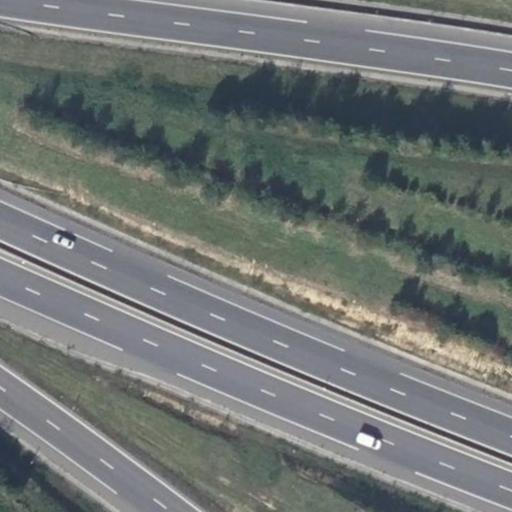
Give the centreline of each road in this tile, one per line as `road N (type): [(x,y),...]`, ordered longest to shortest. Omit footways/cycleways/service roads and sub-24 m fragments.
road 1 (trunk): [(511,432),(0,220)]
road 2 (trunk): [(0,278),(511,489)]
road 3 (trunk): [(511,69),(15,0)]
road 4 (trunk): [(0,389),(170,511)]
